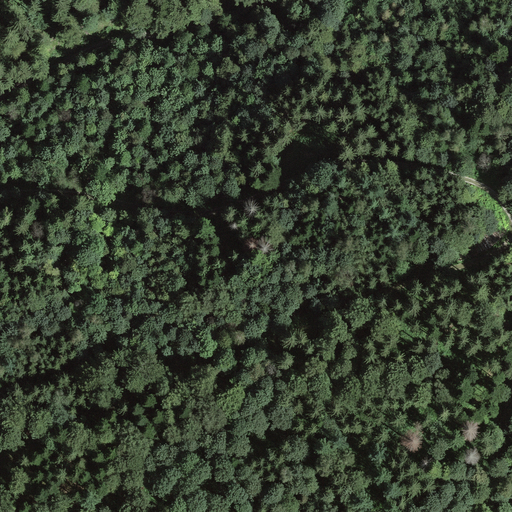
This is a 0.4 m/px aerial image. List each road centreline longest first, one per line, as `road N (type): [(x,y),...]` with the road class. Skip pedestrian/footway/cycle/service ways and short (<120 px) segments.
road 1 (track): [(0,463),(142,389),(511,244)]
road 2 (track): [(0,190),(61,190),(189,213),(237,202),(314,167),(363,159),(460,176),(511,212)]
road 3 (track): [(0,92),(118,38),(201,27),(258,0)]
